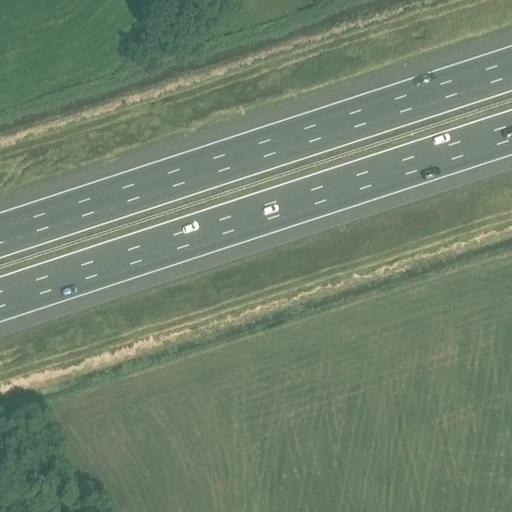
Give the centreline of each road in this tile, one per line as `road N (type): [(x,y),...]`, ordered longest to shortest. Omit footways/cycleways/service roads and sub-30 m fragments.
road 1 (motorway): [(0,300),(511,133)]
road 2 (motorway): [(511,69),(0,236)]
